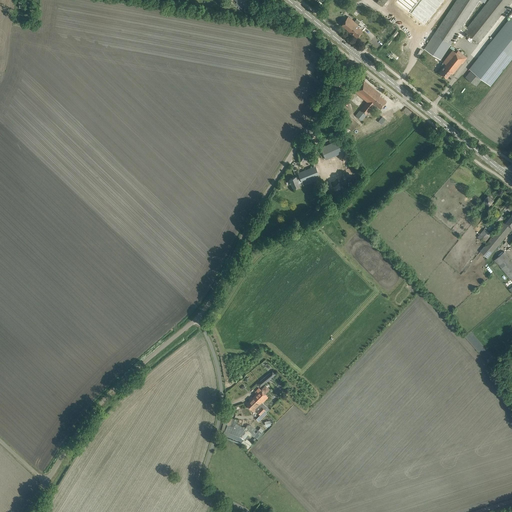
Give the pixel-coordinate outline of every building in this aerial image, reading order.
[(234,0),(239,3),(238,5),(242,8),(247,1),(245,0),(234,0)] [(397,0),(396,2),(425,25),(444,0),(397,0)] [(456,0),(424,49),(440,60),(460,28),(463,31),(462,33),(464,35),(466,33),(478,43),(511,0),(489,0),(467,28),(463,24),(478,0),(480,0),(484,2),(485,0),(456,0)] [(491,29),(494,31),(508,14),(504,12),(491,29)] [(511,14),(475,62),(469,69),(471,70),(482,79),(490,86),(511,57),(511,14)] [(344,21),(341,25),(357,37),(362,31),(356,26),(360,22),(356,19),(354,22),(348,16),(344,21)] [(445,65),(439,72),(446,78),(451,72),(452,74),(461,63),(462,63),(467,57),(463,54),(464,52),(462,51),(460,52),(458,50),(456,53),(453,50),(442,63),(445,65)] [(367,101),(361,110),(366,114),(372,107),(371,106),(374,103),(380,108),(386,101),(379,95),(380,94),(364,81),(361,84),(361,83),(354,91),(367,101)] [(339,102),(330,112),(351,130),(357,124),(345,113),(348,109),(339,102)] [(366,114),(361,110),(360,109),(355,115),(362,120),(366,114)] [(341,138),(332,142),(338,154),(345,151),(347,150),(345,146),(341,138)] [(309,151),(299,153),(300,161),(310,159),(310,155),(310,154),(309,151)] [(329,158),(329,166),(344,165),(344,157),(329,158)] [(319,175),(317,170),(315,166),(298,173),(299,176),(296,177),(289,179),(293,187),(299,185),(297,181),(300,179),(301,182),(319,175)] [(488,196),(484,201),(485,202),(490,205),(494,200),(493,199),(488,195),(488,196)] [(507,202),(503,206),(510,212),(511,211),(511,212),(480,251),(487,258),(508,232),(511,234),(511,232),(511,229),(511,228),(511,206),(508,203),(507,202)] [(498,212),(492,219),(499,225),(505,218),(498,212)] [(484,229),(477,237),(484,243),(491,234),(484,229)] [(511,260),(504,252),(495,260),(511,280),(511,260)] [(263,385),(273,376),(270,373),(260,382),(263,385)] [(264,409),(267,407),(262,403),(268,397),(264,393),(264,392),(266,394),(270,389),(266,385),(261,389),(263,391),(262,391),(259,388),(255,392),(257,394),(253,398),(260,405),(262,407),(264,409)] [(253,398),(246,404),(254,411),(260,405),(253,398)] [(264,409),(262,407),(257,412),(260,415),(261,415),(265,410),(264,409)] [(260,415),(256,419),(259,422),(261,419),(265,415),(268,413),(268,412),(267,412),(265,410),(261,415),(260,415)] [(230,417),(225,416),(220,436),(222,437),(222,434),(225,424),(227,425),(230,417)] [(242,441),(222,434),(222,437),(240,443),(241,444),(242,441)] [(250,445),(243,440),(242,441),(241,444),(248,449),(250,445)]
